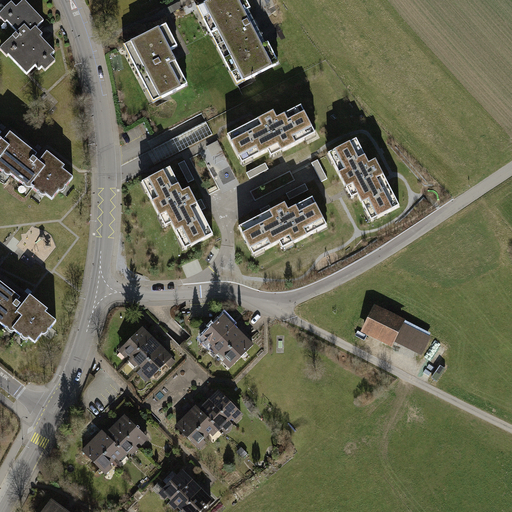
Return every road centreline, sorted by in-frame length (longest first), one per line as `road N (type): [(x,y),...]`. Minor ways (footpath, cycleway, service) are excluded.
road 1 (unclassified): [(98,293),(300,296),(364,265),(511,169)]
road 2 (residential): [(98,293),(106,142),(70,0)]
road 3 (track): [(255,299),(511,429)]
road 4 (residential): [(52,418),(98,293)]
